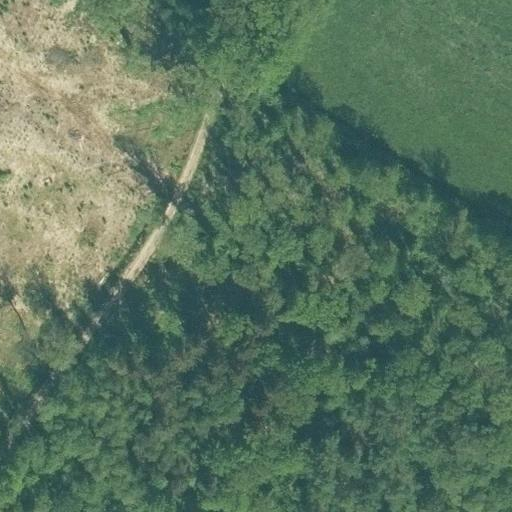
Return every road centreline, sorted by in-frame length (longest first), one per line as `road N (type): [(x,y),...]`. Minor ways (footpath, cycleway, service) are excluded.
road 1 (track): [(0,452),(147,226),(260,0)]
road 2 (track): [(29,408),(155,511)]
